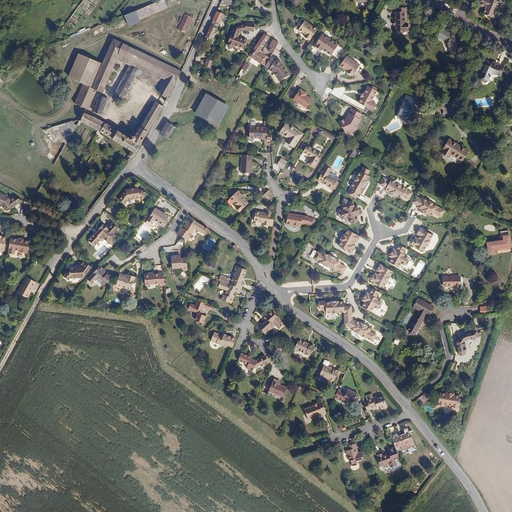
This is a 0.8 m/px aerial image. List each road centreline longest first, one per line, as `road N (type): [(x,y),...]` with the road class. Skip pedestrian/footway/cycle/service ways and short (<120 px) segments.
road 1 (residential): [(277,293),(369,361),(416,413)]
road 2 (residential): [(216,0),(138,166)]
road 3 (residential): [(277,293),(350,283),(381,231)]
road 4 (residential): [(266,276),(282,194),(269,181),(268,155)]
road 5 (residential): [(416,413),(485,511)]
